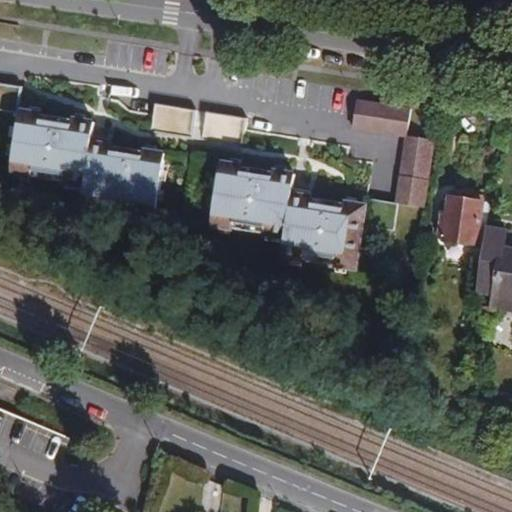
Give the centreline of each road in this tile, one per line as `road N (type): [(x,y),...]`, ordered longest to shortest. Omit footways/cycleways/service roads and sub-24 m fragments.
road 1 (secondary): [(92,0),(511,61)]
road 2 (residential): [(0,363),(360,511)]
